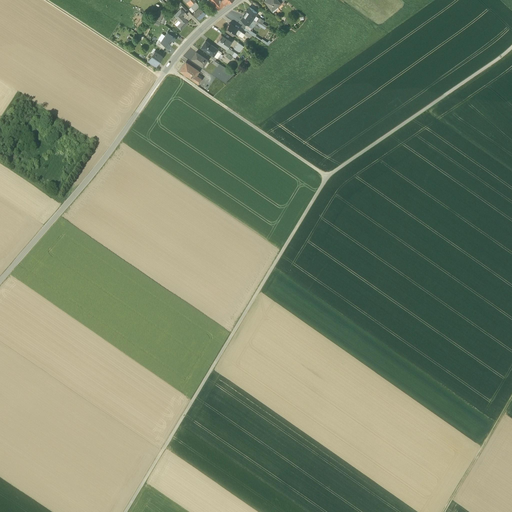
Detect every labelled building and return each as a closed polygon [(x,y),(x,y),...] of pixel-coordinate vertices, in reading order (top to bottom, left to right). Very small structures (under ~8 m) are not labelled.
[(209,0),(218,10),(225,4),(221,0),(209,0)] [(277,0),(267,0),(265,2),(271,10),(276,6),(277,7),(281,4),(277,0)] [(195,1),(190,6),(195,11),(200,7),(195,1)] [(200,7),(200,6),(200,7),(195,11),(193,12),(199,18),(206,12),(205,12),(200,7)] [(257,12),(249,7),(247,11),(246,10),(245,13),(253,19),(254,16),(257,12)] [(187,21),(181,15),(184,12),(181,8),(174,15),(181,22),(177,26),(180,29),(188,22),(187,21)] [(186,14),(184,12),(181,15),(187,21),(190,18),(186,14)] [(253,19),(245,13),(243,16),(241,20),(248,25),(253,19)] [(253,19),(248,25),(247,26),(251,28),(256,21),(253,19)] [(237,29),(229,23),(225,30),(232,35),(234,32),(237,29)] [(161,41),(166,45),(169,47),(171,43),(172,44),(174,41),(173,41),(175,37),(167,32),(161,41)] [(231,41),(221,35),(217,41),(220,44),(226,48),(227,47),(231,41)] [(156,44),(163,49),(166,45),(161,41),(158,40),(156,44)] [(218,49),(205,41),(201,48),(213,56),(214,56),(217,50),(218,49)] [(243,46),(238,43),(234,48),(239,52),(243,46)] [(162,56),(155,51),(149,59),(157,64),(162,56)] [(207,60),(196,52),(191,59),(202,67),(207,60)] [(198,71),(186,62),(180,70),(184,73),(183,75),(186,77),(187,75),(198,83),(201,79),(195,76),(198,71)] [(226,84),(233,73),(220,63),(212,74),(226,84)] [(40,134),(35,131),(30,138),(35,141),(40,134)]
